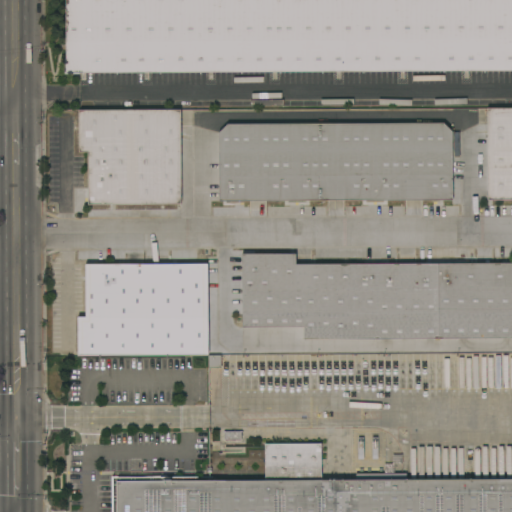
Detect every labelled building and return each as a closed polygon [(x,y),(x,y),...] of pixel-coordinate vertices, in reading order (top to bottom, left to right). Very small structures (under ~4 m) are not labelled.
[(65,60),(66,60),(66,0),(511,0),(511,70),(65,73),(65,60)] [(487,108),(511,108),(511,199),(487,200),(487,108)] [(88,204),(87,152),(78,152),(78,110),(180,110),(180,204),(88,204)] [(226,124),(443,123),(452,132),(452,199),(218,201),(218,133),(226,124)] [(511,338),(303,339),(303,327),(242,327),(241,254),(295,254),(295,264),(511,263),(511,338)] [(78,356),(78,317),(86,317),(85,265),(208,264),(208,355),(78,356)] [(111,511),(111,479),(263,478),(263,443),(320,443),(320,478),(511,477),(511,511),(111,511)]
